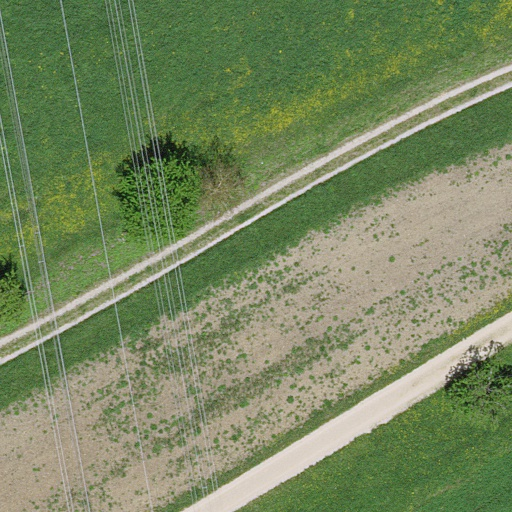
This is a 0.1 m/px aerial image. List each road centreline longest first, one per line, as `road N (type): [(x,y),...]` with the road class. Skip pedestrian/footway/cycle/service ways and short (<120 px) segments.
road 1 (track): [(511,75),(364,140),(0,346)]
road 2 (track): [(511,332),(218,511)]
